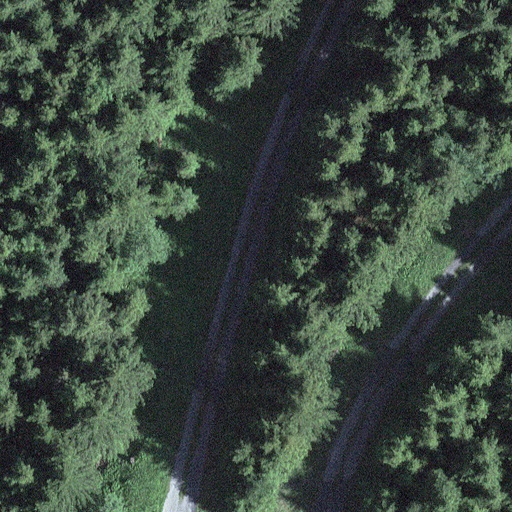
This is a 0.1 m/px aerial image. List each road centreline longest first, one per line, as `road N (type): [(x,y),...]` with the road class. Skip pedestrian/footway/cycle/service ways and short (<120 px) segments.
road 1 (track): [(362,0),(274,206),(217,396),(198,511)]
road 2 (track): [(346,511),(363,462),(413,372),(511,235)]
